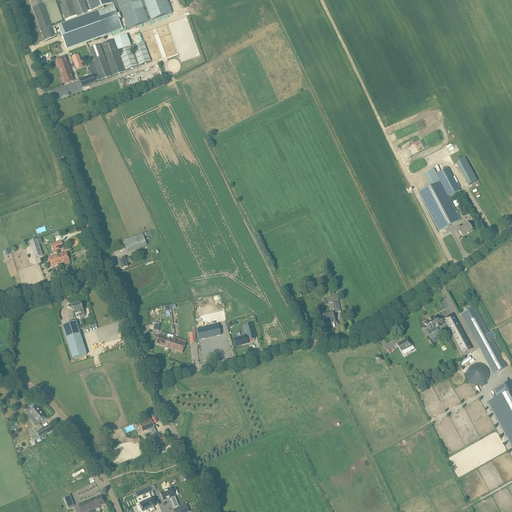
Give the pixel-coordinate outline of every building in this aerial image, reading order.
[(29,0),(44,40),(54,37),(56,36),(54,31),(53,29),(53,28),(52,27),(51,25),(63,21),(55,0),(57,0),(65,20),(68,19),(76,16),(77,16),(70,0),(29,0)] [(83,0),(70,0),(77,16),(77,17),(89,13),(83,0)] [(111,0),(86,0),(91,11),(100,8),(100,10),(104,8),(104,7),(112,4),(111,0)] [(166,0),(116,0),(117,0),(112,2),(112,4),(113,5),(116,13),(121,11),(128,30),(172,13),(166,0)] [(55,26),(52,27),(53,28),(58,26),(67,50),(105,36),(122,30),(119,20),(122,19),(120,13),(117,14),(116,13),(113,5),(104,8),(100,10),(96,11),(68,21),(55,26)] [(113,40),(101,44),(105,55),(112,76),(125,72),(124,71),(120,60),(113,40)] [(144,43),(132,47),(135,55),(139,65),(139,66),(151,62),(144,43)] [(100,45),(88,49),(92,60),(99,80),(100,81),(112,76),(105,55),(104,56),(100,45)] [(131,48),(119,52),(121,59),(125,70),(126,71),(137,67),(137,66),(133,55),(131,48)] [(66,56),(56,60),(65,85),(74,82),(72,77),(73,76),(66,56)] [(79,57),(73,60),(75,67),(82,64),(84,63),(83,60),(81,61),(79,57)] [(93,75),(80,79),(82,86),(95,82),(99,80),(92,60),(88,62),(93,75)] [(465,157),(455,162),(469,189),(474,186),(473,183),(477,181),(465,157)] [(430,186),(419,192),(440,232),(460,221),(448,197),(460,190),(448,168),(437,174),(434,169),(424,174),(430,186)] [(467,223),(458,231),(463,237),(472,229),(467,223)] [(128,239),(124,241),(127,252),(132,250),(140,248),(144,246),(146,245),(143,234),(136,237),(128,239)] [(37,239),(30,242),(31,246),(35,259),(36,258),(35,254),(41,252),(38,244),(37,239)] [(61,241),(50,245),(53,252),(64,249),(61,241)] [(63,253),(58,255),(59,259),(60,258),(61,264),(64,263),(65,264),(70,263),(67,253),(63,254),(63,253)] [(58,255),(48,258),(51,267),(61,264),(60,258),(59,259),(58,255)] [(130,257),(118,262),(121,270),(128,267),(127,264),(132,262),(130,257)] [(314,281),(307,284),(309,290),(316,288),(314,281)] [(337,296),(327,298),(328,304),(332,304),(334,314),(341,313),(337,296)] [(77,303),(71,305),(72,310),(74,310),(75,314),(79,313),(80,318),(85,316),(81,304),(77,305),(77,303)] [(474,307),(461,314),(494,374),(507,367),(474,307)] [(319,314),(319,317),(320,319),(323,320),(323,321),(324,325),(330,324),(335,322),(335,321),(334,316),(333,314),(326,315),(324,313),(321,313),(319,314)] [(453,314),(445,319),(446,321),(448,325),(451,323),(454,329),(456,334),(462,331),(459,326),(453,314)] [(426,327),(423,328),(425,332),(427,332),(429,335),(434,332),(433,332),(432,329),(436,327),(437,328),(440,326),(440,325),(443,323),(446,321),(445,319),(442,321),(441,319),(438,320),(436,318),(433,319),(432,320),(432,319),(428,321),(428,322),(425,324),(426,327)] [(76,321),(62,326),(69,350),(72,359),(83,356),(87,355),(87,354),(84,345),(79,330),(78,326),(76,321)] [(219,324),(197,329),(199,340),(221,335),(219,324)] [(252,324),(244,326),(247,337),(255,335),(252,324)] [(456,334),(454,336),(463,354),(471,349),(462,331),(456,334)] [(159,335),(156,344),(169,349),(172,340),(173,337),(173,336),(168,335),(161,332),(160,336),(159,335)] [(246,336),(234,339),(236,347),(236,346),(242,345),(243,345),(248,343),(246,336)] [(408,338),(398,345),(402,351),(412,346),(408,338)] [(172,340),(169,349),(181,353),(184,344),(172,340)] [(469,356),(460,363),(462,366),(471,359),(469,356)] [(497,398),(489,402),(507,435),(506,436),(509,441),(510,440),(511,444),(511,381),(493,392),(497,398)] [(30,410),(29,411),(32,415),(34,418),(31,420),(36,426),(39,424),(42,422),(46,419),(41,413),(42,412),(37,406),(36,405),(34,407),(30,410)] [(151,421),(140,425),(143,431),(150,428),(154,426),(151,421)] [(49,425),(36,433),(40,439),(53,431),(49,425)] [(158,437),(147,441),(151,450),(161,446),(160,445),(167,442),(164,436),(158,438),(158,437)] [(83,476),(74,479),(76,485),(85,482),(83,476)] [(151,487),(141,491),(142,496),(153,491),(151,487)] [(172,489),(161,494),(164,501),(167,500),(170,499),(170,498),(174,508),(179,506),(172,489)] [(72,495),(66,497),(68,508),(74,507),(72,495)] [(102,496),(79,505),(81,511),(88,511),(99,508),(99,507),(105,504),(102,496)] [(151,498),(139,504),(142,510),(141,510),(142,511),(143,511),(155,507),(151,497),(151,498)]
